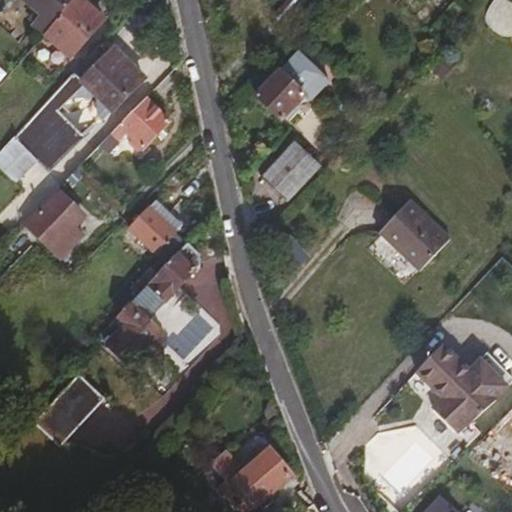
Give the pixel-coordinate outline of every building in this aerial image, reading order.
[(65,0),(24,0),(38,12),(34,16),(44,25),(65,0)] [(65,55),(99,18),(79,0),(65,0),(44,25),(38,31),(65,55)] [(511,5),(505,0),(485,0),(482,5),(479,11),(478,16),(479,22),(486,33),(490,36),(502,40),(511,39),(511,38),(511,5)] [(72,144),(46,117),(66,97),(87,97),(87,117),(93,123),(137,78),(107,47),(101,54),(91,45),(7,136),(44,173),(72,144)] [(306,96),(278,68),(253,94),(278,118),(298,98),(302,101),(306,96)] [(134,149),(164,119),(139,96),(99,137),(108,145),(123,131),(128,137),(125,140),(134,149)] [(281,198),(315,164),(291,141),(258,175),(281,198)] [(70,222),(77,215),(66,203),(68,201),(56,188),(21,224),(44,248),(47,246),(55,255),(79,232),(70,222)] [(444,236),(405,197),(375,228),(414,266),(444,236)] [(169,230),(176,223),(151,198),(123,226),(149,251),(169,230)] [(136,288),(180,240),(169,230),(149,251),(153,255),(129,281),(136,288)] [(143,317),(196,262),(195,250),(182,238),(180,240),(136,288),(113,312),(120,320),(101,342),(124,363),(133,354),(139,361),(148,360),(155,354),(156,346),(149,339),(157,330),(143,317)] [(8,255),(18,245),(11,239),(1,248),(8,255)] [(116,302),(125,294),(121,290),(113,298),(116,302)] [(423,375),(449,348),(439,339),(413,366),(423,375)] [(494,390),(492,388),(502,377),(477,354),(466,364),(449,348),(423,375),(441,392),(431,403),(456,427),(467,415),(469,417),(494,390)] [(36,418),(60,443),(104,402),(80,376),(36,418)] [(263,492),(286,471),(263,446),(240,467),(220,446),(205,459),(221,475),(225,472),(228,476),(251,502),(253,499),(258,506),(268,497),(263,492)] [(251,502),(228,476),(217,486),(239,511),(251,502)] [(451,511),(434,496),(418,511),(451,511)] [(316,511),(308,500),(290,511),(316,511)]
